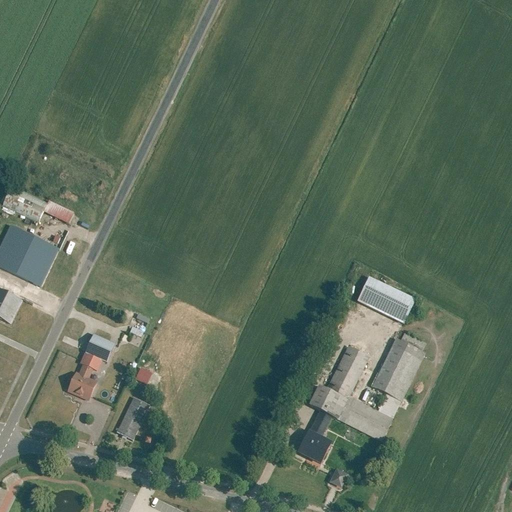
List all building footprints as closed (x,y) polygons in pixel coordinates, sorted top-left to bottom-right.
[(46,206),(10,189),(2,206),(38,223),(43,213),(46,206)] [(68,224),(72,214),(48,202),(46,206),(43,213),(68,224)] [(57,250),(9,227),(0,246),(0,269),(38,288),(57,250)] [(414,300),(367,278),(355,302),(402,324),(414,300)] [(21,301),(0,291),(0,320),(10,325),(21,301)] [(129,330),(128,333),(132,334),(129,342),(139,345),(142,334),(129,330)] [(405,334),(401,343),(420,352),(424,343),(405,334)] [(113,345),(92,336),(85,354),(106,363),(113,345)] [(401,343),(395,340),(371,389),(385,395),(401,403),(425,354),(420,352),(401,343)] [(368,357),(348,347),(326,392),(347,402),(348,398),(368,357)] [(96,373),(100,363),(84,356),(79,366),(81,367),(91,371),(96,373)] [(77,375),(88,379),(91,371),(81,367),(77,375)] [(152,374),(140,369),(135,380),(147,385),(152,374)] [(77,375),(75,374),(67,393),(90,402),(98,383),(88,379),(77,375)] [(326,392),(316,387),(307,406),(319,412),(330,417),(338,420),(347,402),(326,392)] [(401,403),(385,395),(377,411),(394,419),(401,403)] [(149,406),(133,398),(116,433),(133,441),(149,406)] [(347,402),(338,420),(383,442),(394,419),(377,411),(348,398),(347,402)] [(319,412),(310,431),(321,437),(330,417),(319,412)] [(307,430),(295,454),(320,465),(331,442),(321,437),(310,431),(307,430)] [(325,484),(337,490),(344,476),(332,470),(325,484)]
